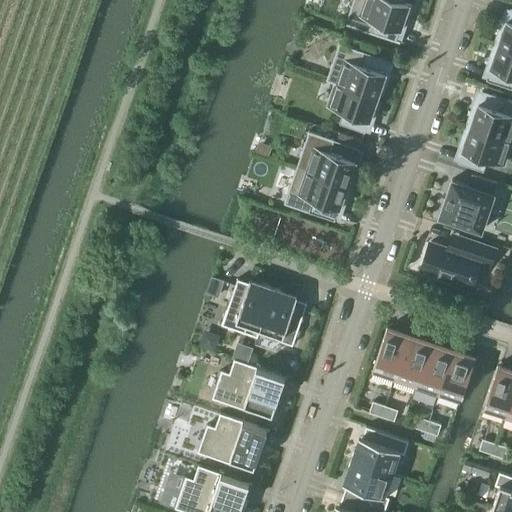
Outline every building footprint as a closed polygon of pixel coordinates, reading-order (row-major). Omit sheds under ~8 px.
[(352,0),(345,24),(399,42),(399,41),(396,40),(403,18),(407,19),(411,6),(403,3),(403,0),(352,0)] [(495,41),(494,43),(511,48),(511,8),(510,8),(502,31),(499,30),(495,41)] [(338,43),(327,75),(381,94),(384,85),(381,84),(389,61),(338,43)] [(511,48),(494,43),(490,56),(493,57),(491,63),(485,80),(511,89),(511,48)] [(381,94),(327,75),(325,80),(335,83),(327,106),(343,111),(338,124),(364,133),(370,116),(372,110),(376,111),(381,96),(381,94)] [(470,113),(466,126),(511,141),(511,101),(482,91),(478,101),(474,114),(470,113)] [(511,141),(466,126),(465,129),(461,139),(465,140),(457,163),(483,172),(487,159),(503,164),(510,144),(511,142),(511,141)] [(308,131),(296,166),(350,184),(351,183),(354,173),(351,172),(359,149),(308,131)] [(350,184),(296,166),(283,203),(334,221),(340,204),(342,198),(345,199),(350,184)] [(439,216),(480,231),(497,183),(473,174),(469,186),(451,180),(439,216)] [(430,242),(420,272),(469,289),(478,261),(490,265),(495,248),(458,235),(454,234),(449,233),(444,247),(430,242)] [(221,325),(256,337),(272,289),(273,287),(261,283),(249,279),(248,283),(237,279),(233,289),(221,325)] [(272,289),(256,337),(257,337),(259,329),(280,336),(279,341),(292,345),(306,303),(295,299),(296,295),(284,291),(277,289),(273,287),(272,289)] [(199,343),(215,349),(221,334),(206,327),(199,343)] [(392,380),(393,380),(409,335),(387,328),(386,327),(371,373),(372,373),(373,372),(393,379),(392,380)] [(414,387),(415,388),(430,342),(409,335),(393,380),(394,381),(394,379),(414,386),(414,387)] [(238,339),(234,354),(245,358),(250,342),(238,339)] [(435,395),(436,395),(452,350),(430,342),(415,388),(416,387),(436,393),(435,395)] [(452,350),(436,395),(437,395),(437,394),(458,401),(459,401),(474,357),(473,357),(452,350)] [(284,378),(284,376),(233,359),(229,373),(221,370),(211,398),(243,409),(245,406),(271,415),(276,400),(284,378)] [(503,418),(504,418),(511,394),(511,370),(498,365),(497,365),(482,409),(483,409),(503,417),(503,418)] [(368,412),(381,416),(385,406),(372,401),(368,412)] [(385,406),(381,416),(393,420),(397,410),(385,406)] [(214,427),(206,424),(197,452),(229,463),(230,460),(253,468),(258,453),(266,431),(266,429),(219,413),(214,427)] [(412,427),(424,431),(428,420),(415,416),(412,427)] [(428,420),(424,431),(437,435),(440,425),(428,420)] [(354,448),(350,460),(391,474),(399,452),(404,454),(408,441),(365,426),(362,437),(358,436),(354,448)] [(489,453),(491,454),(494,443),(482,439),(478,450),(489,453)] [(494,443),(491,454),(503,458),(507,447),(494,443)] [(345,484),(342,495),(384,510),(389,497),(384,496),(391,474),(350,460),(346,471),(342,483),(345,484)] [(248,484),(248,482),(198,465),(193,479),(185,476),(174,508),(186,511),(208,511),(209,511),(238,511),(240,506),(248,484)] [(499,486),(491,508),(503,511),(511,511),(511,476),(499,472),(494,485),(499,486)] [(332,511),(383,511),(384,510),(342,495),(338,505),(335,504),(332,511)]
